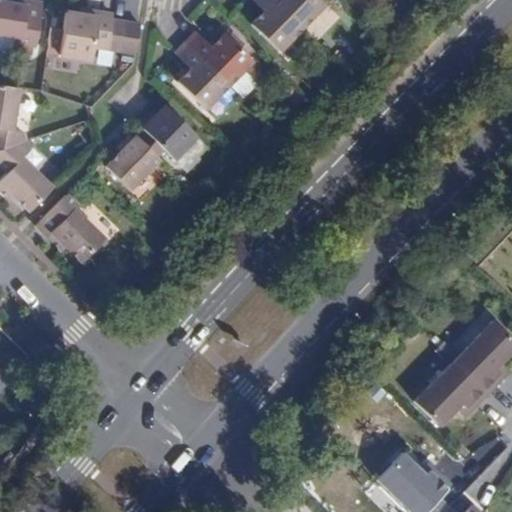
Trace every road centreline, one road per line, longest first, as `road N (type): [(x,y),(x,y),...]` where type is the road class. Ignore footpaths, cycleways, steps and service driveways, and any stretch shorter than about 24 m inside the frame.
road 1 (secondary): [(511,3),(140,392)]
road 2 (secondary): [(199,448),(511,117)]
road 3 (residential): [(140,392),(0,253)]
road 4 (secondary): [(140,392),(41,511)]
